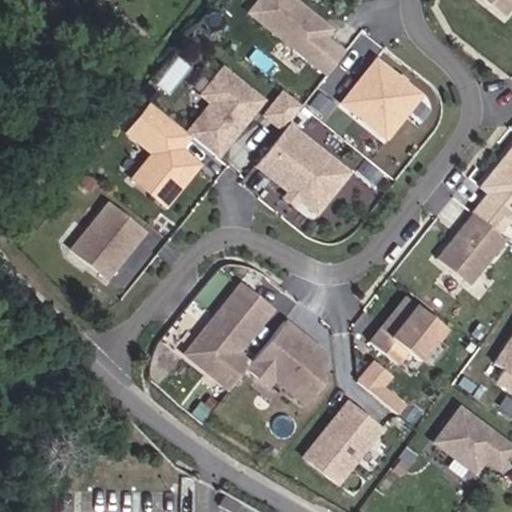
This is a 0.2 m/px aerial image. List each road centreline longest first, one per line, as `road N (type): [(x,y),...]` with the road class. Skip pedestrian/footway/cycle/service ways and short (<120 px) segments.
road 1 (residential): [(104,381),(193,259),(240,239),(309,265),(360,264),(466,127),(463,78),(415,29),(412,0)]
road 2 (residential): [(292,511),(167,433),(104,381)]
road 3 (residential): [(104,381),(0,278)]
